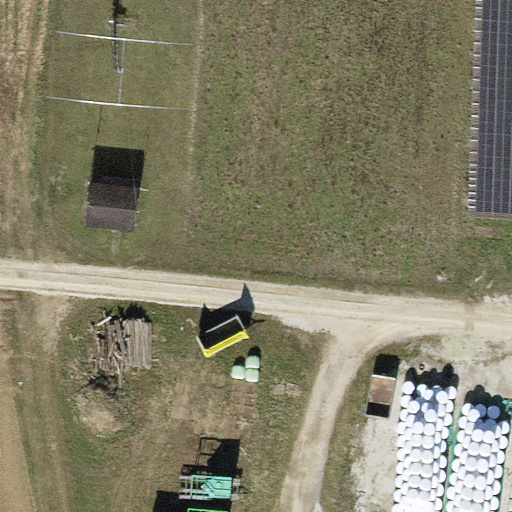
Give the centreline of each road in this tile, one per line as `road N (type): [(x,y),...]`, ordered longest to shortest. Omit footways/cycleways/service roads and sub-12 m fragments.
road 1 (residential): [(511,320),(23,271)]
road 2 (track): [(38,0),(23,271),(0,269)]
road 3 (track): [(59,511),(40,377),(57,327),(125,281)]
